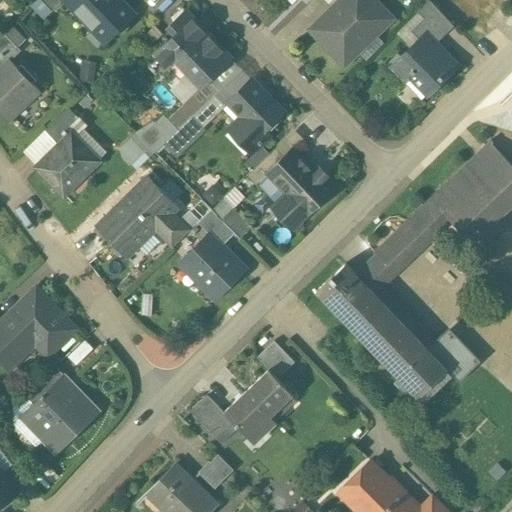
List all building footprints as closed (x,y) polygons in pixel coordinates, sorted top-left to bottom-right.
[(118,0),(65,0),(107,42),(134,16),(118,0)] [(392,18),(374,0),(340,0),(310,29),(344,64),(392,18)] [(424,18),(442,37),(454,26),(429,0),(428,0),(417,11),(424,18)] [(201,86),(202,87),(210,80),(232,58),(231,57),(228,59),(207,38),(210,35),(193,17),(155,54),(168,68),(176,60),(201,86)] [(413,73),(430,91),(458,65),(436,43),(442,37),(424,18),(411,31),(419,39),(390,67),(392,69),(395,66),(406,78),(403,80),(404,82),(413,73)] [(4,33),(0,36),(0,63),(3,67),(10,60),(11,61),(21,51),(4,33)] [(10,60),(3,67),(0,69),(0,113),(8,121),(39,90),(11,61),(10,60)] [(265,130),(284,112),(270,98),(270,99),(252,80),(253,80),(252,79),(227,102),(246,121),(239,127),(238,133),(255,150),(268,138),(268,132),(265,130)] [(179,130),(215,95),(220,90),(210,80),(202,87),(201,86),(168,119),(179,130)] [(164,145),(175,156),(226,107),(215,95),(179,130),(164,145)] [(46,131),(59,144),(70,134),(66,130),(73,124),(80,132),(87,126),(69,108),(46,131)] [(46,131),(23,152),(64,194),(99,161),(71,133),(70,134),(59,144),(46,131)] [(316,291),(418,399),(448,370),(428,349),(435,342),(383,287),(453,222),(474,244),(511,207),(511,163),(494,143),(490,141),(374,252),(376,255),(355,273),(346,263),(316,291)] [(287,193),(276,204),(296,225),(332,190),(293,149),(279,162),(268,173),(268,174),(287,193)] [(256,186),(268,174),(268,173),(279,162),(270,153),(246,176),(256,186)] [(125,199),(97,227),(126,256),(127,256),(125,253),(151,227),(162,238),(179,221),(168,210),(174,204),(177,207),(178,206),(149,176),(136,189),(138,190),(127,201),(125,199)] [(212,206),(226,195),(218,183),(203,193),(212,206)] [(222,219),(235,232),(240,238),(252,227),(233,208),(222,219)] [(209,234),(211,233),(222,245),(235,232),(222,219),(212,209),(198,222),(209,234)] [(179,221),(162,238),(172,247),(191,229),(181,219),(179,221)] [(209,234),(179,263),(215,299),(246,269),(222,245),(211,233),(209,234)] [(0,359),(9,369),(36,343),(48,356),(76,329),(36,288),(2,321),(0,318),(0,359)] [(269,369),(278,378),(296,362),(274,340),(257,357),(269,369)] [(25,395),(33,403),(63,374),(55,366),(25,395)] [(247,391),(271,416),(294,394),(278,378),(269,369),(247,391)] [(33,403),(19,417),(20,418),(21,417),(21,418),(27,413),(48,435),(43,440),(55,453),(54,454),(55,454),(101,411),(100,410),(99,411),(64,375),(65,374),(65,373),(63,374),(33,403)] [(247,391),(225,412),(234,422),(248,438),(271,416),(247,391)] [(234,422),(225,412),(212,399),(196,416),(216,438),(234,422)] [(372,460),(339,492),(354,507),(359,502),(369,511),(368,511),(448,511),(432,497),(417,511),(415,511),(394,491),(398,488),(398,485),(391,477),(388,477),(372,460)] [(210,461),(198,473),(216,489),(226,477),(210,461)] [(175,464),(147,493),(166,511),(210,511),(217,505),(175,464)] [(0,471),(0,505),(17,490),(0,471)] [(316,511),(317,511),(305,499),(290,511),(316,511)]
